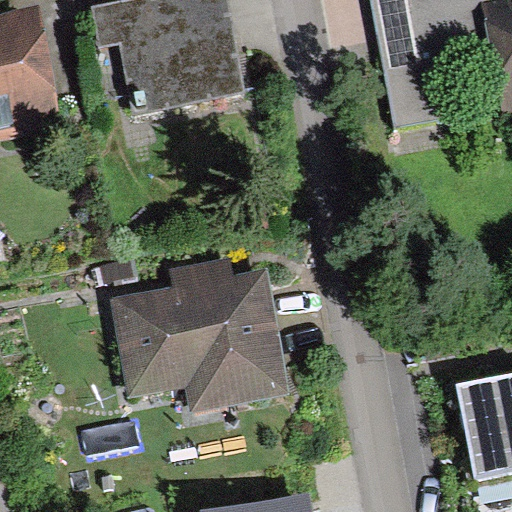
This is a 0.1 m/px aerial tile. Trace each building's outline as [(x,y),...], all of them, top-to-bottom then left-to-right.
[(227,0),(136,0),(92,8),(100,49),(120,46),(128,89),(142,86),(146,112),(244,95),(229,9),(227,0)] [(445,0),(369,0),(396,132),(450,122),(442,82),(466,77),(464,64),(490,58),(504,122),(511,120),(511,0),(449,0),(445,1),(445,0)] [(0,18),(0,144),(63,131),(39,11),(0,18)] [(92,269),(96,287),(138,280),(135,259),(92,269)] [(171,274),(175,293),(203,288),(234,282),(231,263),(171,274)] [(175,293),(111,305),(130,403),(186,393),(191,418),(290,399),(266,276),(234,282),(203,288),(175,293)] [(511,383),(495,387),(458,394),(476,486),(511,479),(511,383)]
